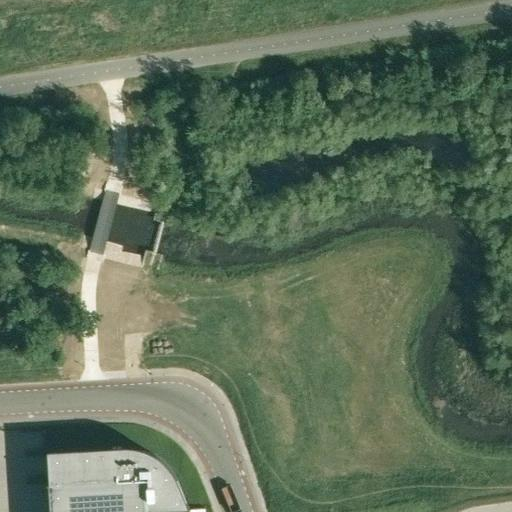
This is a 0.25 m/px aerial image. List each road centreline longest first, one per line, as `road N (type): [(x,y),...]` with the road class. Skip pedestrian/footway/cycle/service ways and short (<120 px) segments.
road 1 (unclassified): [(0,86),(511,8)]
road 2 (unclassified): [(0,406),(175,399),(206,426),(237,511)]
